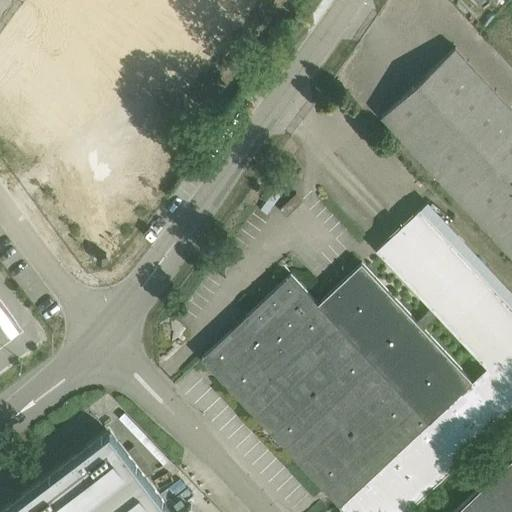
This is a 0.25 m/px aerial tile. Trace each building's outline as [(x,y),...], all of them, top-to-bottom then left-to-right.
[(91,0),(9,118),(49,146),(151,0),(153,0),(165,8),(171,0),(91,0)] [(382,114),(511,253),(511,105),(456,45),(382,114)] [(52,172),(116,214),(148,166),(84,123),(52,172)] [(297,191),(280,207),(287,214),(304,199),(297,191)] [(202,356),(341,504),(348,511),(403,511),(511,410),(511,303),(421,206),(377,247),(487,364),(473,378),(362,261),(318,302),(291,272),(202,356)] [(0,345),(30,325),(0,283),(0,345)] [(197,511),(192,504),(181,511),(173,511),(111,430),(2,511),(197,511)] [(511,511),(511,454),(451,511),(511,511)]
